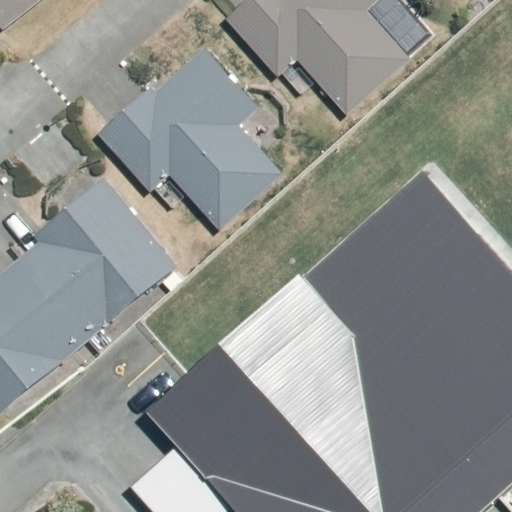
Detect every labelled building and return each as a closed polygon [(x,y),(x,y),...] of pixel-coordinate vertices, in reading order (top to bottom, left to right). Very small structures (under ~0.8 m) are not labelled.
[(0,0),(0,24),(6,31),(46,0),(0,0)] [(250,0),(231,18),(283,77),(301,62),(347,117),(414,59),(371,11),(383,0),(250,0)] [(264,110),(208,47),(100,135),(153,192),(175,177),(226,231),(285,176),(240,129),(264,110)] [(511,267),(427,172),(155,410),(244,511),(477,511),(511,482),(511,267)] [(182,267),(110,179),(38,238),(44,244),(0,277),(0,417),(2,420),(182,267)]
